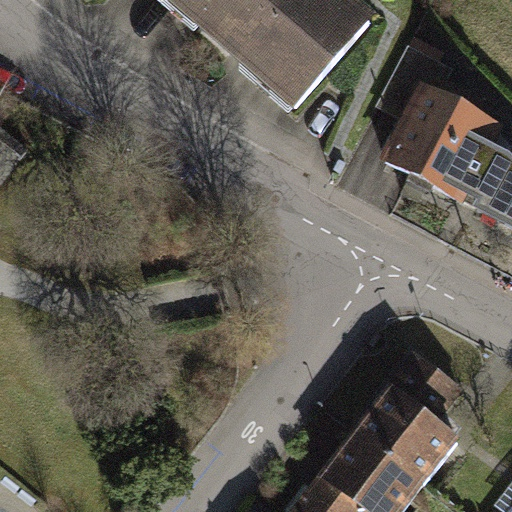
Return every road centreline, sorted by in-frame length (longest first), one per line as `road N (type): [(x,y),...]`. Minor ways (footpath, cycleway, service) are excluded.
road 1 (residential): [(0,10),(70,73),(385,259)]
road 2 (residential): [(385,259),(192,511)]
road 3 (residential): [(385,259),(511,328)]
